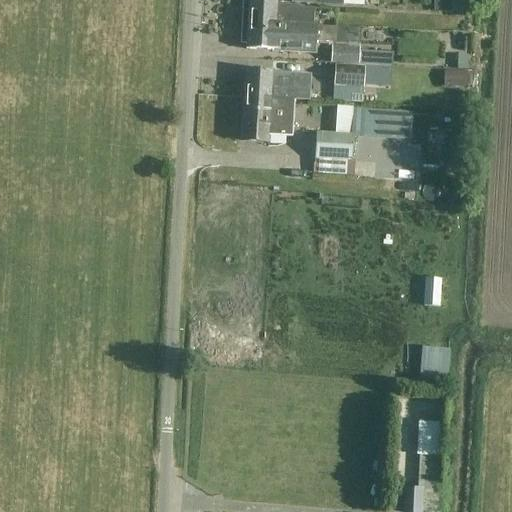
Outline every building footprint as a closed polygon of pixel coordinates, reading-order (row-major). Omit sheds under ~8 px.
[(248,0),(247,22),(313,27),(314,11),(285,9),(286,6),(275,5),(275,0),(248,0)] [(336,28),(313,27),(247,22),(245,49),(315,54),(315,44),(335,45),(336,28)] [(391,56),(376,55),(358,53),(358,48),(332,47),(330,63),(357,66),(358,65),(376,66),(387,67),(387,65),(390,66),(391,56)] [(444,69),(467,69),(467,56),(444,56),(444,69)] [(335,67),(334,88),(363,90),(365,69),(335,67)] [(243,97),(274,99),(275,90),(280,91),(281,82),(270,82),(271,71),(245,69),(243,97)] [(274,99),(243,97),(240,142),(266,143),(267,136),(291,138),(293,101),(274,99)] [(349,122),(365,124),(366,110),(351,109),(349,122)] [(427,132),(425,144),(443,146),(444,134),(427,132)] [(351,162),(353,136),(314,134),(313,160),(351,162)] [(438,308),(446,308),(448,281),(425,279),(424,307),(438,308)] [(405,489),(403,511),(420,511),(421,490),(405,489)] [(421,490),(420,511),(438,511),(439,491),(421,490)]
